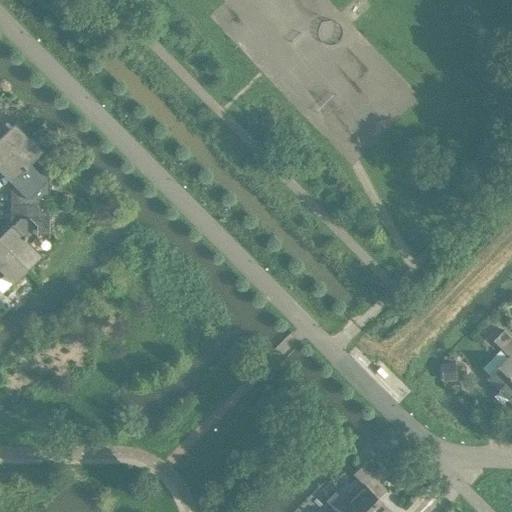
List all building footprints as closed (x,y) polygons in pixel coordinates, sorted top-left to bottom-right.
[(0,166),(29,138),(15,125),(3,137),(0,134),(0,166)] [(29,138),(0,166),(0,170),(13,184),(13,204),(39,204),(49,194),(49,175),(40,175),(30,165),(42,152),(29,138)] [(39,204),(13,204),(13,225),(0,238),(0,241),(28,270),(42,257),(29,244),(39,234),(49,234),(49,215),(39,204)] [(28,270),(0,241),(0,273),(2,272),(15,284),(28,270)] [(508,357),(487,379),(499,390),(500,392),(502,395),(504,397),(506,399),(508,400),(511,403),(511,339),(503,330),(493,341),(508,357)] [(356,511),(393,511),(394,511),(375,492),(384,484),(364,465),(355,474),(365,483),(346,501),(356,511)] [(335,511),(355,511),(356,511),(346,501),(337,492),(327,501),(337,511),(335,511)]
